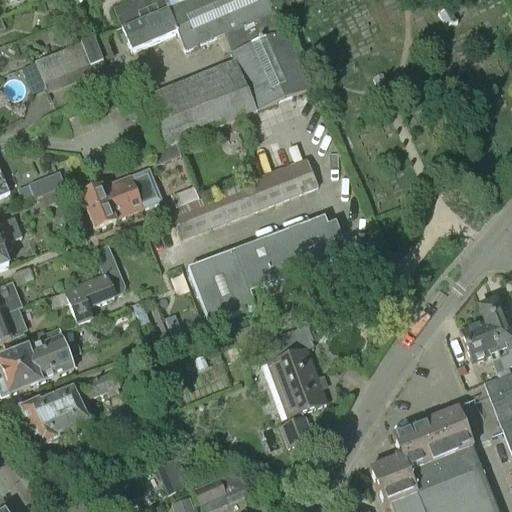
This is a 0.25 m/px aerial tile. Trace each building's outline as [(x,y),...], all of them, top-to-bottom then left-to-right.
[(120,32),(167,13),(161,0),(142,0),(112,13),(120,32)] [(196,0),(174,10),(167,13),(120,32),(131,56),(176,37),(184,55),(223,38),(231,56),(233,62),(253,110),(256,117),(309,93),(269,0),(196,0)] [(449,12),(438,17),(446,31),(456,26),(449,12)] [(85,18),(70,24),(76,38),(91,32),(85,18)] [(102,67),(92,44),(34,68),(44,92),(102,67)] [(253,110),(233,62),(137,100),(156,150),(253,110)] [(44,92),(34,68),(20,73),(30,98),(44,92)] [(370,77),(375,87),(388,80),(383,71),(370,77)] [(233,127),(233,133),(238,136),(243,133),(243,127),(238,124),(233,127)] [(175,147),(155,156),(148,158),(153,171),(180,160),(175,149),(175,147)] [(317,192),(307,167),(306,163),(305,164),(168,217),(180,245),(317,192)] [(41,200),(62,192),(62,191),(64,190),(54,166),(45,169),(49,180),(28,189),(34,203),(41,200)] [(118,184),(123,197),(106,204),(108,209),(102,211),(109,228),(115,226),(115,225),(143,214),(143,213),(161,205),(149,174),(130,182),(129,180),(118,184)] [(0,176),(0,201),(9,197),(0,176)] [(109,228),(102,211),(108,209),(106,204),(123,197),(118,184),(101,191),(79,200),(93,235),(109,228)] [(66,203),(62,192),(41,200),(45,212),(66,203)] [(249,297),(339,263),(333,246),(341,243),(335,226),(326,229),(323,221),(187,273),(208,330),(255,312),(249,297)] [(0,274),(7,272),(2,257),(12,253),(9,246),(21,241),(13,222),(0,227),(0,274)] [(63,297),(68,307),(77,330),(97,322),(92,311),(113,303),(113,301),(122,297),(124,292),(107,250),(92,256),(102,281),(63,297)] [(28,272),(12,279),(16,290),(32,283),(28,272)] [(0,320),(18,313),(20,312),(10,288),(1,292),(0,292),(0,291),(0,320)] [(68,307),(63,297),(47,303),(51,314),(68,307)] [(511,348),(495,304),(477,311),(484,328),(495,357),(497,362),(501,374),(511,369),(511,348)] [(132,308),(141,330),(149,326),(140,305),(132,308)] [(26,334),(18,313),(0,320),(0,348),(23,339),(22,336),(26,334)] [(182,340),(175,319),(165,323),(172,344),(182,340)] [(239,358),(251,354),(254,364),(280,354),(268,322),(232,337),(239,358)] [(484,328),(459,338),(470,367),(489,360),(495,357),(484,328)] [(30,343),(34,351),(0,364),(0,383),(66,358),(65,354),(59,341),(56,332),(30,343)] [(77,349),(65,354),(66,358),(68,361),(80,357),(78,353),(77,349)] [(325,409),(305,355),(268,369),(290,428),(280,432),(287,453),(311,444),(301,418),(325,409)] [(66,358),(0,383),(0,401),(8,398),(9,400),(73,374),(68,361),(66,358)] [(497,362),(491,365),(496,376),(501,374),(497,362)] [(113,375),(76,390),(83,406),(106,397),(107,401),(111,400),(118,397),(117,393),(119,392),(113,375)] [(502,435),(511,430),(511,381),(511,378),(495,384),(495,382),(483,387),(498,427),(499,427),(502,435)] [(88,427),(72,392),(39,407),(38,404),(18,413),(38,455),(59,445),(57,441),(88,427)] [(411,489),(476,463),(456,413),(391,439),(399,460),(411,489)] [(511,430),(502,435),(501,435),(511,461),(511,430)] [(411,489),(399,460),(368,473),(384,511),(389,509),(415,499),(411,489)] [(188,493),(176,463),(158,471),(170,500),(188,493)] [(495,511),(476,463),(411,489),(415,499),(420,511),(495,511)] [(199,511),(201,511),(223,501),(226,506),(249,496),(244,486),(224,496),(219,486),(193,497),(199,511)] [(420,511),(415,499),(389,509),(390,511),(420,511)] [(170,511),(190,511),(187,502),(170,509),(170,511)]
